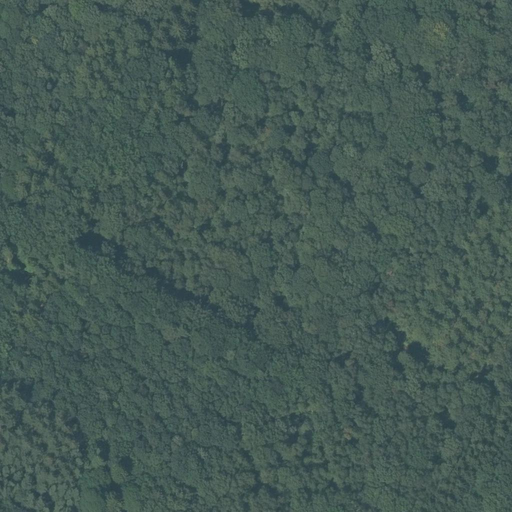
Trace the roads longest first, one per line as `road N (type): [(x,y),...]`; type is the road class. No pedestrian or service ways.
road 1 (track): [(0,321),(153,65)]
road 2 (track): [(0,19),(94,35),(153,65)]
road 3 (track): [(414,232),(511,106)]
